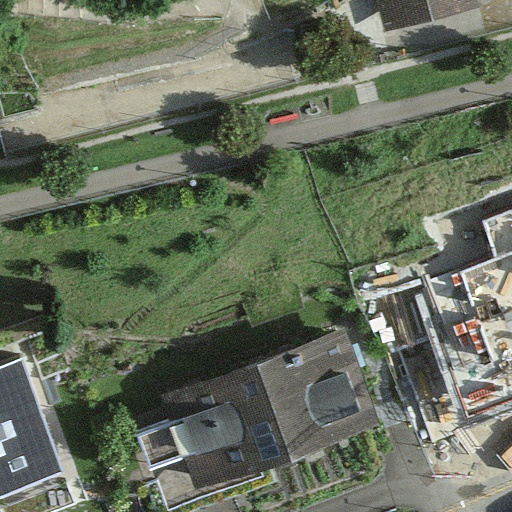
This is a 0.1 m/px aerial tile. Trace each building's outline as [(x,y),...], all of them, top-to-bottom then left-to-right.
[(477,0),(388,0),(393,22),(478,2),(477,0)] [(485,340),(484,309),(438,310),(438,341),(485,340)] [(511,329),(499,335),(511,370),(511,329)] [(383,420),(351,335),(172,404),(205,488),(383,420)] [(31,363),(0,374),(0,488),(70,461),(31,363)]
